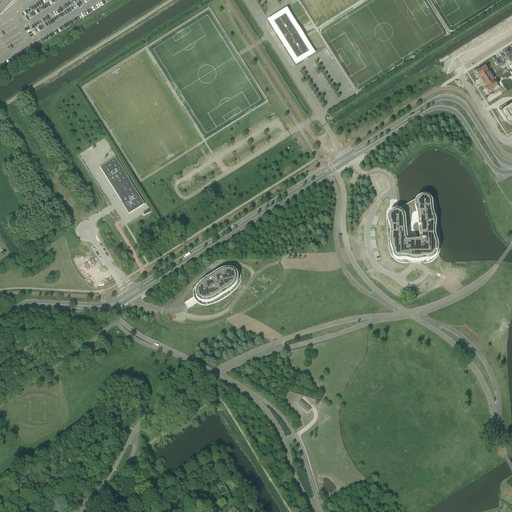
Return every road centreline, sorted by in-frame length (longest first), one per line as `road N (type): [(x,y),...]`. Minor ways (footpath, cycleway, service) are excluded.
road 1 (tertiary): [(511,166),(464,104),(435,99),(118,298),(25,302),(9,313)]
road 2 (tertiary): [(9,313),(110,310),(433,109),(457,113),(494,168),(511,172)]
road 3 (unknown): [(51,511),(79,482),(113,463),(129,470),(147,441),(213,398),(290,511)]
road 4 (track): [(0,107),(170,0)]
road 5 (residential): [(511,139),(499,137),(460,69),(511,34)]
